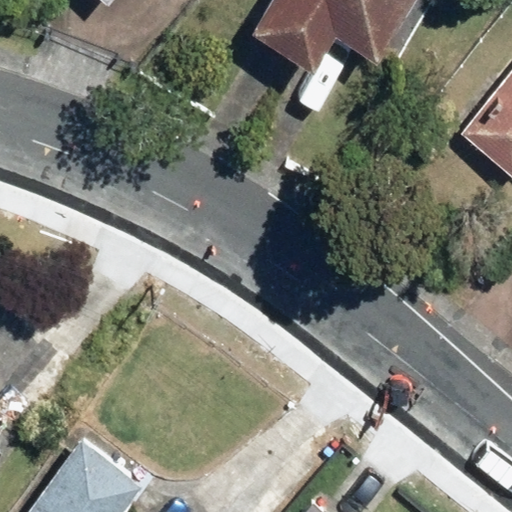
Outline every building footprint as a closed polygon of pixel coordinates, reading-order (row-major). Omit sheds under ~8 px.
[(254,0),(238,27),(301,66),(327,25),(364,49),(394,0),(254,0)] [(511,53),(451,123),(508,175),(511,170),(511,53)] [(0,440),(14,416),(0,408),(0,440)] [(124,511),(147,482),(77,430),(15,511),(124,511)] [(327,511),(308,497),(296,511),(327,511)]
